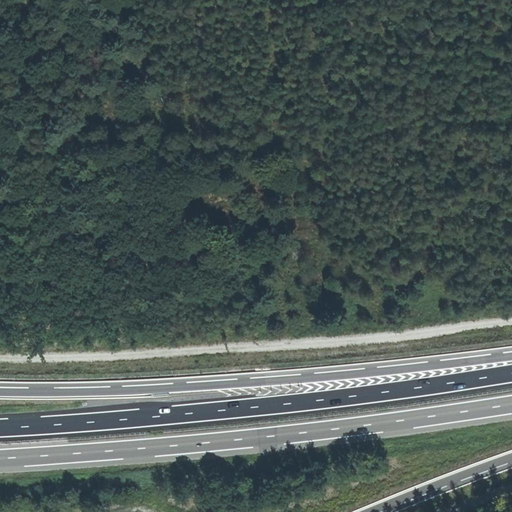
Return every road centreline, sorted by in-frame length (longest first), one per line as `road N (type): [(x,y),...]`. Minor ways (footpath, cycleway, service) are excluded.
road 1 (motorway): [(511,372),(374,393),(0,427)]
road 2 (motorway): [(0,458),(511,403)]
road 3 (motorway): [(511,356),(155,389),(0,391)]
road 4 (track): [(0,360),(511,330)]
road 5 (motorway): [(371,511),(511,458)]
